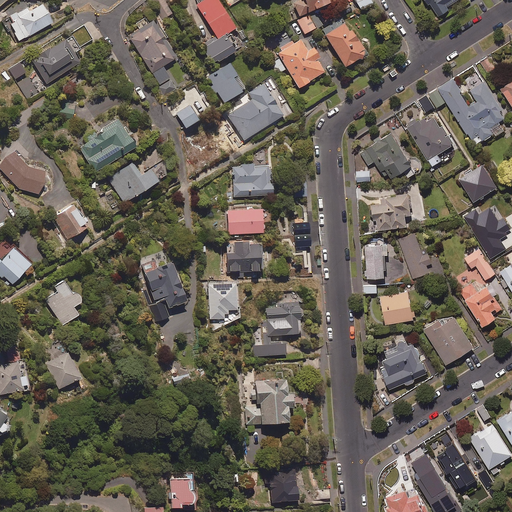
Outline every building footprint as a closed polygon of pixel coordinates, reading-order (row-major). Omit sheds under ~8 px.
[(173,14),(163,0),(153,0),(151,2),(164,20),(173,14)] [(196,0),(199,4),(192,9),(199,20),(196,22),(211,45),(206,48),(217,65),(236,53),(232,45),(236,43),(230,34),(237,30),(217,0),(196,0)] [(302,0),(303,1),(294,5),(301,20),(341,0),(302,0)] [(373,5),(370,0),(355,0),(360,10),(373,5)] [(424,0),(428,5),(431,3),(440,17),(451,11),(448,7),(459,0),(424,0)] [(53,24),(43,5),(29,13),(26,8),(9,18),(12,23),(9,25),(19,43),(53,24)] [(323,26),(317,14),(299,23),(305,35),(323,26)] [(160,86),(171,79),(163,68),(178,59),(154,22),(150,25),(146,18),(135,25),(139,31),(129,37),(160,86)] [(350,33),(345,26),(327,36),(346,69),(364,58),(363,55),(366,53),(353,31),(350,33)] [(81,50),(72,37),(51,51),(50,49),(31,61),(47,85),(80,64),(74,54),(81,50)] [(308,53),(301,41),(294,45),(292,41),(274,52),(279,61),(274,64),(280,73),(287,68),(299,89),(325,73),(318,61),(320,59),(314,49),(308,53)] [(496,68),(490,58),(483,62),(489,73),(496,68)] [(246,91),(230,65),(207,79),(216,93),(218,93),(225,105),(246,91)] [(4,70),(0,72),(0,74),(6,82),(10,79),(4,70)] [(462,92),(454,78),(429,95),(438,108),(447,102),(472,140),(476,137),(481,144),(495,134),(497,136),(505,131),(500,123),(508,118),(484,82),(471,91),(477,100),(469,106),(461,93),(462,92)] [(171,79),(160,86),(166,95),(177,89),(171,79)] [(511,83),(503,90),(511,103),(511,83)] [(284,117),(264,84),(249,94),(253,100),(227,115),(243,142),(284,117)] [(435,107),(427,96),(418,102),(426,113),(435,107)] [(75,107),(62,105),(60,116),(73,119),(75,107)] [(200,122),(190,107),(177,115),(187,130),(200,122)] [(441,127),(435,118),(427,123),(424,118),(409,128),(434,167),(442,161),(439,156),(455,145),(443,126),(441,127)] [(119,120),(96,133),(86,136),(87,143),(79,148),(94,174),(138,149),(130,136),(129,137),(119,120)] [(414,167),(392,134),(361,155),(369,166),(375,161),(383,172),(387,169),(395,180),(414,167)] [(30,168),(14,152),(0,166),(0,169),(19,189),(39,196),(45,180),(47,174),(30,168)] [(170,177),(162,164),(142,176),(134,164),(109,180),(125,205),(170,177)] [(475,203),(498,188),(484,165),(460,180),(475,203)] [(254,166),(233,167),(233,184),(225,185),(226,198),(273,196),(272,167),(254,168),(254,166)] [(413,216),(410,195),(379,200),(379,205),(373,206),(375,220),(378,219),(379,231),(409,227),(407,217),(413,216)] [(507,232),(511,228),(511,209),(504,197),(490,206),(507,232)] [(89,230),(72,204),(60,212),(61,214),(54,219),(69,242),(89,230)] [(263,210),(228,211),(228,235),(264,235),(263,210)] [(423,255),(416,233),(399,239),(413,279),(430,273),(427,266),(433,264),(429,253),(423,255)] [(385,239),(373,239),(373,245),(367,245),(369,280),(388,279),(386,256),(390,256),(389,245),(385,245),(385,239)] [(235,274),(235,278),(257,278),(257,273),(262,273),(262,245),(251,245),(251,242),(232,243),(232,245),(227,245),(228,274),(235,274)] [(486,280),(496,274),(480,248),(466,258),(472,268),(477,265),(486,280)] [(32,266),(14,250),(3,263),(0,260),(0,277),(12,288),(32,266)] [(157,270),(154,260),(142,265),(150,287),(143,290),(147,302),(149,301),(157,323),(170,318),(167,311),(188,303),(173,264),(157,270)] [(511,264),(500,272),(511,290),(511,264)] [(73,296),(63,281),(54,287),(58,293),(46,301),(63,327),(79,317),(74,310),(83,305),(76,294),(73,296)] [(503,310),(496,299),(489,287),(479,293),(473,283),(461,290),(484,328),(498,320),(495,315),(503,310)] [(236,284),(207,287),(211,325),(213,331),(240,320),(236,284)] [(378,286),(364,286),(365,294),(378,293),(378,286)] [(302,291),(285,292),(285,302),(277,302),(277,308),(266,309),(267,321),(261,321),(262,346),(253,346),(254,357),(286,356),(286,344),(271,344),(271,337),(302,335),(300,303),(302,303),(302,291)] [(415,320),(410,292),(382,297),(387,325),(415,320)] [(475,349),(456,318),(447,324),(444,319),(426,330),(448,366),(475,349)] [(371,384),(383,409),(393,404),(388,392),(406,383),(408,386),(416,382),(415,380),(428,374),(415,345),(409,348),(406,340),(394,346),(399,356),(378,365),(384,378),(371,384)] [(81,380),(65,349),(46,358),(62,390),(81,380)] [(319,356),(306,357),(307,372),(320,371),(319,356)] [(25,363),(0,366),(0,395),(24,392),(23,388),(28,387),(25,363)] [(253,375),(254,383),(248,383),(250,398),(255,398),(258,398),(259,404),(244,405),(246,431),(254,430),(253,422),(261,422),(261,419),(287,417),(286,403),(294,402),(293,395),(292,387),(285,388),(284,371),(268,372),(268,374),(253,375)] [(491,414),(483,402),(477,406),(484,418),(491,414)] [(511,407),(497,417),(511,440),(511,407)] [(9,419),(0,412),(0,434),(4,437),(9,430),(4,426),(9,419)] [(500,469),(495,461),(511,451),(493,420),(470,434),(489,465),(494,473),(500,469)] [(478,469),(455,437),(445,444),(448,447),(436,455),(445,468),(450,464),(454,470),(449,473),(456,484),(478,469)] [(297,495),(293,465),(280,466),(280,468),(263,470),(265,482),(269,481),(271,499),(297,495)] [(493,481),(485,468),(479,473),(487,485),(493,481)] [(187,481),(186,470),(168,471),(170,504),(180,501),(179,496),(184,496),(186,495),(187,495),(188,494),(189,493),(189,492),(190,491),(190,490),(190,488),(190,487),(190,486),(190,485),(189,483),(189,482),(188,481),(187,481)] [(428,511),(419,491),(408,496),(405,488),(386,497),(387,500),(384,502),(388,511),(428,511)] [(330,497),(329,489),(315,491),(317,499),(330,497)]
